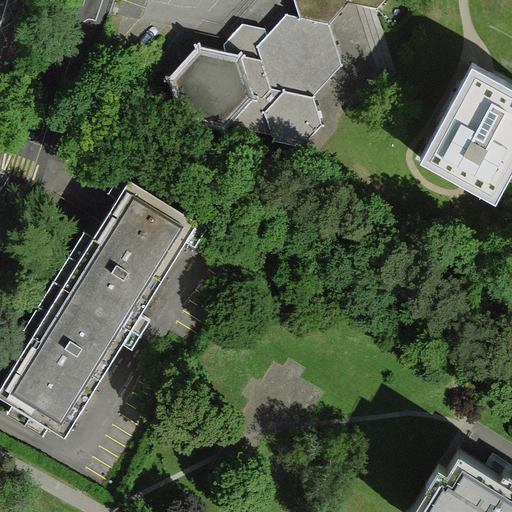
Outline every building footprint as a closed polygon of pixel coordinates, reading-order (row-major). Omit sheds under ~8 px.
[(168,78),(181,120),(225,130),(230,124),(273,133),(275,140),(304,145),(322,125),(314,97),(344,65),(331,23),(350,3),(377,9),(385,0),(294,0),(300,17),(287,13),(265,38),(249,55),(233,51),(222,49),(200,44),(168,78)] [(220,42),(222,49),(233,51),(249,55),(265,38),(262,26),(238,21),(220,42)] [(511,84),(466,60),(413,156),(495,200),(511,168),(511,84)] [(131,178),(65,285),(133,327),(188,239),(200,220),(131,178)] [(65,285),(0,388),(0,394),(66,435),(133,327),(65,285)] [(511,511),(511,479),(462,449),(422,511),(511,511)]
